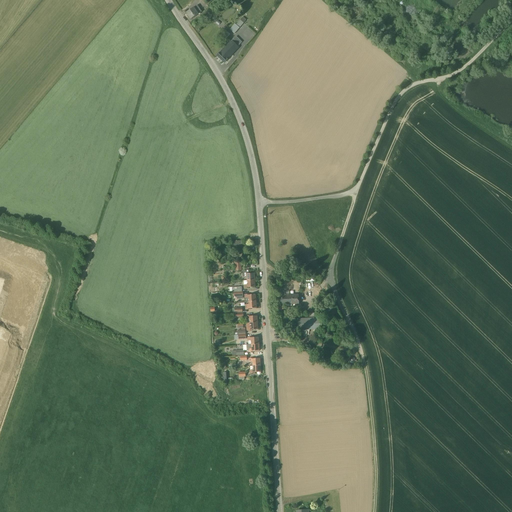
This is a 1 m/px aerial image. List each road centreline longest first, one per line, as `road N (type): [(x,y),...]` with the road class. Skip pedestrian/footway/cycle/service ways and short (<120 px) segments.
road 1 (unclassified): [(258,202),(355,190),(397,97),(459,70),(511,21)]
road 2 (track): [(374,511),(365,368),(330,276),(355,190)]
road 3 (secondary): [(279,511),(258,202)]
road 4 (secondary): [(258,202),(232,102),(167,0)]
